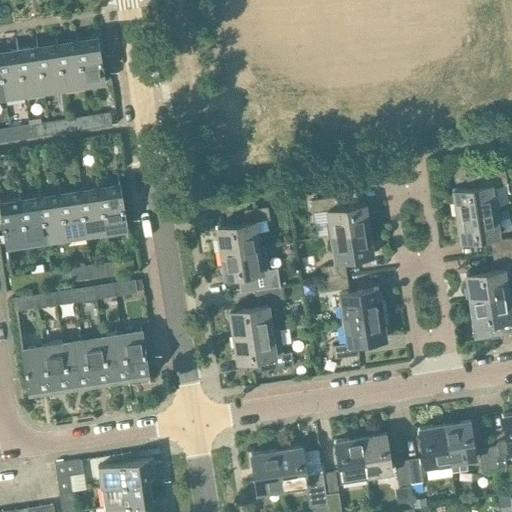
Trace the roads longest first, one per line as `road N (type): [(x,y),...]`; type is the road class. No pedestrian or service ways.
road 1 (residential): [(190,422),(126,0)]
road 2 (residential): [(420,386),(190,422)]
road 3 (residential): [(190,422),(36,446),(3,420),(0,399)]
road 4 (residential): [(404,273),(394,204),(401,193),(426,201),(437,267)]
